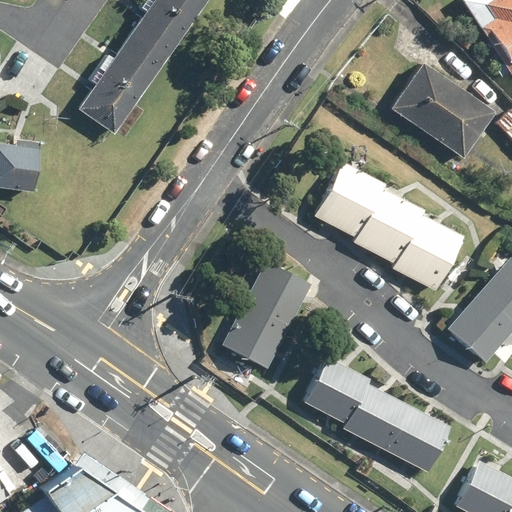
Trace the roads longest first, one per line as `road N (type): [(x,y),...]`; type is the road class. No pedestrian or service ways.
road 1 (residential): [(83,356),(327,0)]
road 2 (secondary): [(121,383),(161,385),(222,430),(237,474)]
road 3 (secondary): [(237,474),(199,470),(133,425),(121,383)]
